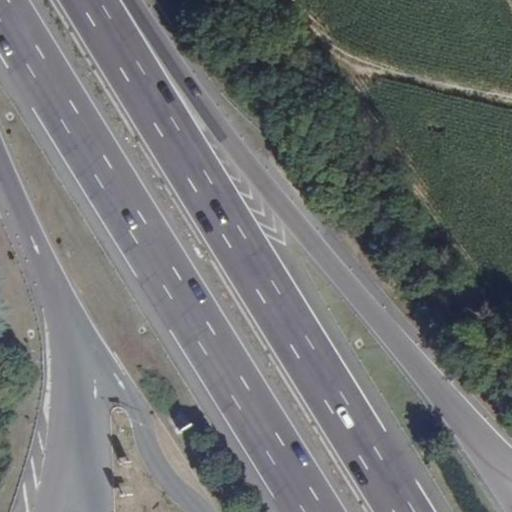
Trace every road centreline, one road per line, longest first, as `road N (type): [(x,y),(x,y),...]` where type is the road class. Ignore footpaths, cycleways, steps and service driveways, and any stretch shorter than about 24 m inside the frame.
road 1 (motorway): [(408,511),(91,0)]
road 2 (motorway): [(0,12),(311,511)]
road 3 (motorway): [(501,458),(451,386),(251,161),(136,0)]
road 4 (track): [(511,110),(435,94),(362,62),(286,0)]
road 5 (motorway): [(0,130),(71,322)]
